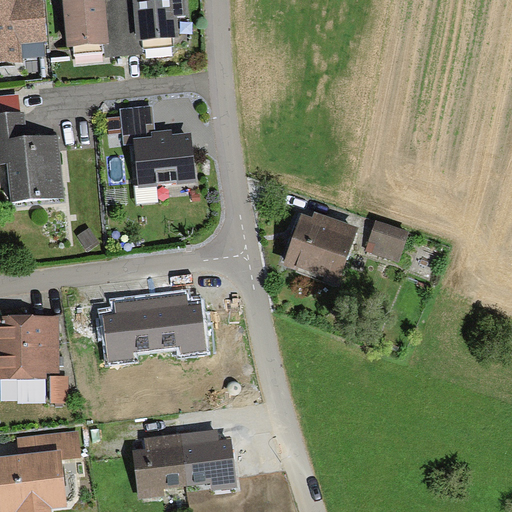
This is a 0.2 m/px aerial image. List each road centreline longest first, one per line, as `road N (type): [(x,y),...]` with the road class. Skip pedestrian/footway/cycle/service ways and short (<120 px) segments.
road 1 (residential): [(311,511),(247,253)]
road 2 (residential): [(247,253),(218,0)]
road 3 (residential): [(0,285),(247,253)]
